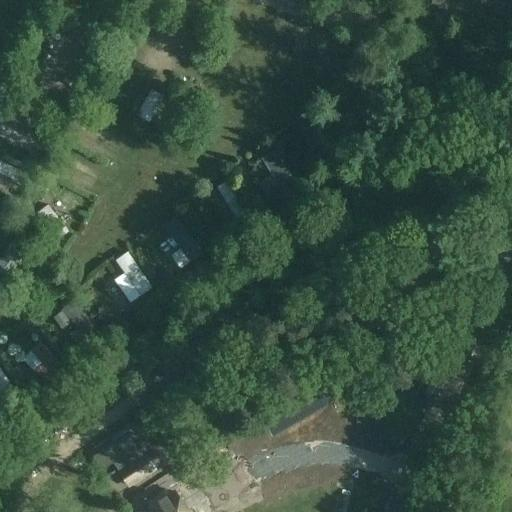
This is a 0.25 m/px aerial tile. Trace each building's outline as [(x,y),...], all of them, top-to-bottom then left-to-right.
[(138,125),(156,132),(165,106),(148,100),(138,125)] [(104,160),(114,140),(85,125),(75,145),(104,160)] [(65,183),(94,200),(102,188),(73,170),(65,183)] [(177,217),(164,227),(190,265),(204,255),(177,217)] [(61,245),(71,237),(59,222),(49,230),(61,245)] [(118,284),(132,308),(153,296),(131,256),(116,265),(124,280),(118,284)] [(129,434),(95,457),(104,471),(114,464),(120,473),(119,474),(129,489),(158,471),(147,455),(144,457),(129,434)] [(190,511),(177,492),(172,495),(169,490),(150,503),(153,508),(152,509),(154,511),(190,511)]
